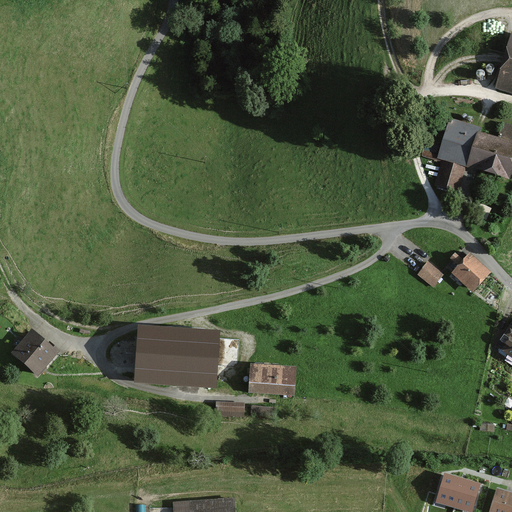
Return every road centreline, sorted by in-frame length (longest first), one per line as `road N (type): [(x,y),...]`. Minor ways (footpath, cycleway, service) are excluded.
road 1 (unclassified): [(173,0),(119,145),(115,171),(133,211),(150,223),(224,241),(441,224),(456,228),(511,285)]
road 2 (track): [(0,270),(34,318),(61,336),(102,340),(356,268),(380,254),(397,227)]
road 3 (track): [(487,97),(441,92),(419,101),(412,114),(413,152),(441,224)]
